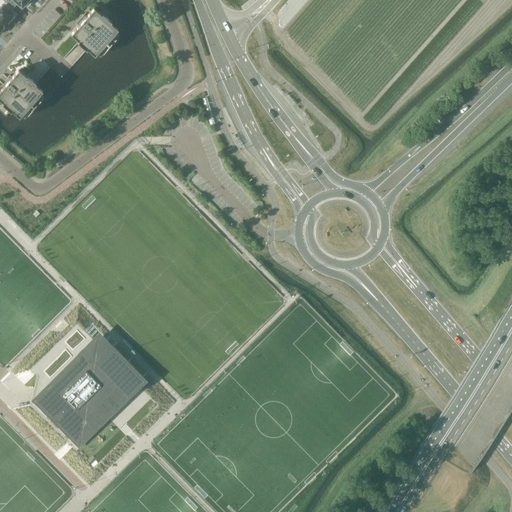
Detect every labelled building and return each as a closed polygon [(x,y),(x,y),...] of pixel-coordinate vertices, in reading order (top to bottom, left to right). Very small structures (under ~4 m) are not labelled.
[(2,0),(13,9),(18,3),(22,7),(27,0),(2,0)] [(0,31),(3,28),(4,29),(8,24),(7,24),(14,16),(2,6),(0,8),(0,31)] [(108,46),(109,45),(107,42),(111,38),(118,30),(115,27),(112,24),(110,23),(112,22),(103,14),(101,15),(100,14),(97,11),(94,8),(89,14),(88,16),(77,27),(77,28),(76,29),(71,34),(74,37),(73,37),(77,40),(78,41),(77,42),(82,47),(86,50),(87,49),(89,51),(92,53),(95,56),(102,48),(106,43),(108,46)] [(0,90),(0,100),(1,102),(2,101),(3,103),(2,104),(11,112),(12,111),(13,112),(17,115),(19,117),(27,109),(30,105),(33,107),(34,106),(31,104),(35,99),(42,91),(40,89),(37,86),(35,85),(36,83),(31,79),(27,75),(26,77),(25,75),(22,72),(21,72),(18,70),(13,76),(14,76),(12,77),(2,89),(1,90),(0,90)] [(100,328),(32,397),(81,445),(148,377),(100,328)]
